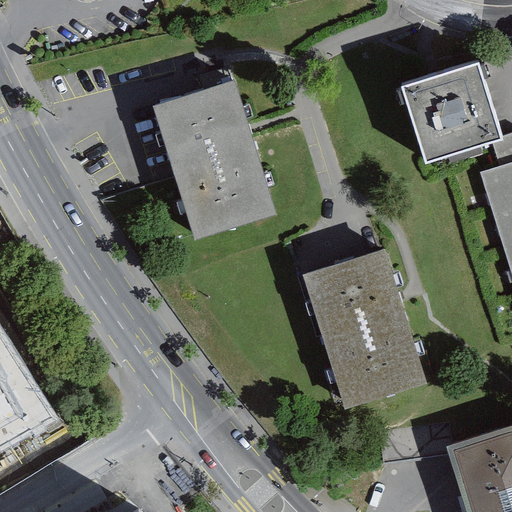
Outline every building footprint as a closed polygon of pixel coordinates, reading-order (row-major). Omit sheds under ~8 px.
[(486,65),(409,86),(433,169),(511,144),(486,65)] [(241,81),(153,108),(195,244),(279,217),(241,81)] [(511,166),(486,174),(511,259),(511,166)] [(392,254),(306,276),(349,412),(431,387),(392,254)] [(0,451),(54,420),(0,332),(0,451)] [(511,511),(511,433),(455,450),(473,511),(511,511)]
